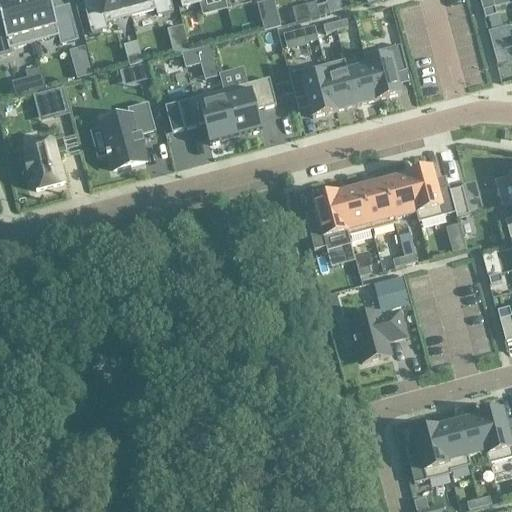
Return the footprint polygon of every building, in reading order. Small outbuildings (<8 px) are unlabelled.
[(34,45),(21,0),(15,0),(0,4),(0,18),(4,32),(0,33),(0,59),(11,56),(10,51),(34,45)] [(21,0),(34,45),(59,38),(61,46),(77,42),(69,15),(54,19),(49,0),(21,0)] [(97,0),(99,8),(86,11),(92,35),(107,31),(106,26),(131,19),(125,0),(97,0)] [(169,0),(125,0),(131,19),(156,13),(157,18),(173,14),(169,0)] [(179,0),(182,9),(200,4),(199,1),(202,0),(179,0)] [(479,0),(481,5),(483,13),(494,10),(492,2),(491,0),(479,0)] [(257,5),(262,25),(264,33),(281,29),(279,21),(274,1),(257,5)] [(330,16),(342,13),(339,3),(327,7),(330,16)] [(319,18),(315,4),(306,7),(310,21),(319,18)] [(494,10),(483,13),(485,20),(496,18),(494,10)] [(346,22),(334,25),(336,33),(348,30),(346,22)] [(323,28),(325,36),(336,33),(334,25),(323,28)] [(189,53),(182,28),(167,32),(174,57),(189,53)] [(318,43),(314,29),(305,32),(308,45),(318,43)] [(494,54),(505,51),(503,44),(492,47),(494,54)] [(363,58),(365,66),(366,66),(376,103),(400,97),(395,76),(407,73),(400,48),(363,58)] [(69,53),(71,59),(86,55),(84,49),(69,53)] [(211,49),(182,57),(186,70),(215,63),(211,49)] [(507,59),(505,51),(494,54),(496,62),(497,67),(508,64),(507,59)] [(376,103),(366,66),(365,66),(345,71),(347,75),(356,108),(376,103)] [(145,68),(120,74),(123,89),(148,82),(145,68)] [(45,90),(39,71),(26,75),(32,94),(45,90)] [(303,84),(301,74),(289,77),(295,102),(307,99),(312,120),(337,114),(328,80),(329,80),(328,77),(303,84)] [(347,75),(329,80),(328,80),(337,114),(356,108),(347,75)] [(223,93),(236,140),(261,133),(256,113),(276,107),(269,81),(223,93)] [(63,93),(42,99),(44,108),(55,106),(59,117),(69,115),(63,93)] [(236,140),(223,93),(177,105),(185,132),(205,126),(210,147),(236,140)] [(173,135),(185,132),(177,105),(165,108),(173,135)] [(110,158),(113,173),(144,164),(140,146),(144,145),(142,138),(155,134),(148,106),(132,110),(134,117),(101,126),(109,155),(106,156),(107,159),(110,158)] [(36,194),(63,186),(52,144),(25,151),(28,164),(25,165),(29,181),(32,180),(36,194)] [(455,215),(449,193),(448,191),(437,194),(431,173),(407,179),(417,216),(416,216),(418,225),(455,215)] [(511,178),(495,183),(502,209),(511,207),(511,206),(511,205),(511,178)] [(395,221),(416,216),(417,216),(407,179),(384,185),(394,222),(395,221)] [(394,222),(384,185),(361,192),(372,232),(396,226),(395,221),(394,222)] [(462,190),(449,193),(455,215),(456,220),(469,217),(462,190)] [(347,239),(372,232),(361,192),(338,198),(347,234),(346,234),(347,239)] [(307,228),(314,253),(326,250),(323,240),(346,234),(347,234),(338,198),(313,204),(319,225),(307,228)] [(415,256),(412,246),(401,249),(404,259),(415,256)] [(494,255),(482,258),(488,280),(499,276),(494,255)] [(406,267),(417,264),(415,256),(404,260),(406,267)] [(406,267),(404,260),(392,263),(394,270),(406,267)] [(357,272),(359,280),(371,277),(369,269),(357,272)] [(499,276),(488,280),(490,287),(501,284),(499,276)] [(399,281),(376,287),(380,311),(407,306),(401,280),(399,281)] [(344,318),(338,297),(326,300),(332,321),(344,318)] [(508,310),(497,313),(499,321),(511,318),(508,310)] [(380,320),(379,315),(350,323),(355,342),(353,342),(353,343),(355,343),(356,347),(354,347),(355,348),(357,347),(362,366),(391,358),(387,344),(406,339),(399,315),(380,320)] [(505,344),(511,341),(511,320),(511,318),(499,321),(505,344)] [(486,454),(485,454),(488,467),(511,460),(511,433),(507,435),(502,414),(477,421),(486,454)] [(486,454),(477,421),(458,426),(467,459),(485,454),(486,454)] [(450,473),(470,468),(467,459),(458,426),(438,431),(449,474),(450,473)] [(419,458),(407,461),(414,486),(451,477),(450,473),(449,474),(438,431),(414,438),(419,458)] [(478,502),(480,510),(491,507),(489,499),(478,502)] [(415,511),(444,511),(443,506),(428,510),(425,500),(414,503),(415,511)] [(473,511),(480,510),(478,502),(467,505),(468,511),(473,511)]
